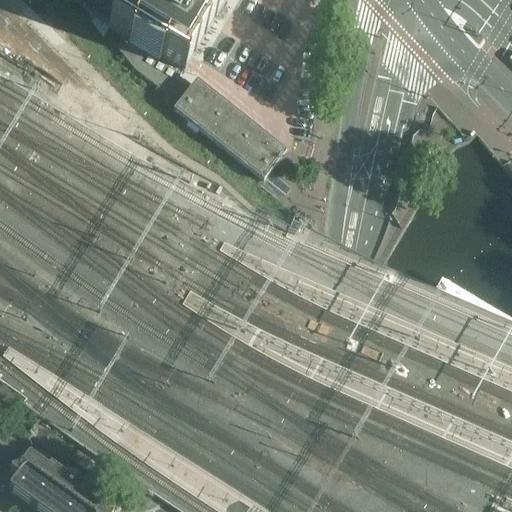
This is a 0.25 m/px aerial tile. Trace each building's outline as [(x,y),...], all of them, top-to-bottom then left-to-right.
[(184,72),(204,40),(137,0),(124,0),(107,29),(108,30),(106,35),(131,66),(140,75),(167,96),(163,101),(175,110),(176,110),(191,90),(178,79),(182,74),(183,75),(184,72)] [(223,7),(227,0),(137,0),(204,40),(216,20),(217,20),(218,21),(220,21),(222,21),(223,20),(224,19),(225,18),(226,17),(226,16),(227,14),(227,13),(227,11),(226,10),(225,9),(223,7)] [(285,155),(196,83),(192,88),(191,90),(176,110),(175,110),(173,112),(261,182),(263,183),(282,159),(285,155)] [(33,255),(8,235),(7,236),(0,245),(26,265),(33,255)] [(19,399),(0,388),(0,401),(14,409),(19,399)] [(95,500),(49,466),(47,469),(28,455),(18,469),(16,470),(14,471),(13,471),(11,471),(10,471),(10,472),(9,473),(10,474),(14,478),(15,478),(15,479),(15,480),(9,488),(8,489),(8,490),(9,490),(9,491),(37,511),(116,511),(118,509),(104,499),(99,507),(93,503),(95,500)]
